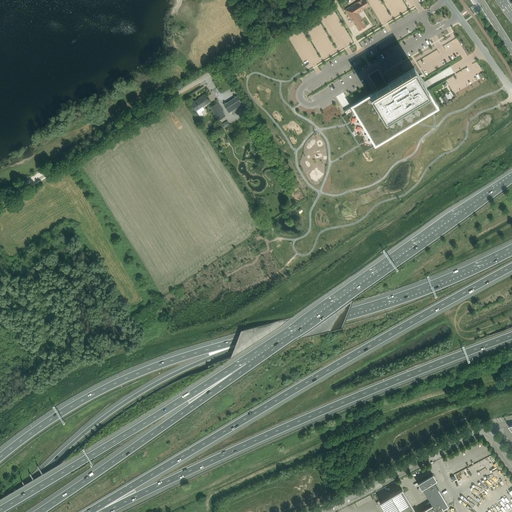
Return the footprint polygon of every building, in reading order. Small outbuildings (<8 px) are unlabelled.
[(350,19),(351,18),(359,31),(366,26),(358,13),(363,11),(363,10),(369,6),(367,2),(365,0),(360,0),(357,2),(345,10),(350,19)] [(346,115),(343,117),(347,124),(360,145),(364,153),(375,146),(412,124),(428,114),(438,108),(427,90),(423,83),(421,80),(419,76),(414,68),(408,72),(374,93),(351,106),(344,111),(346,115)] [(205,109),(203,106),(210,102),(205,94),(201,97),(191,104),(195,111),(196,110),(198,114),(205,109)] [(224,105),(229,113),(243,105),(237,96),(224,105)] [(210,107),(213,112),(218,120),(225,116),(217,103),(210,107)] [(415,511),(402,489),(380,502),(382,506),(385,511),(439,511),(437,509),(441,507),(443,509),(448,506),(447,503),(437,486),(436,485),(436,480),(433,474),(426,478),(418,483),(422,489),(422,488),(432,505),(420,511),(415,511)]
